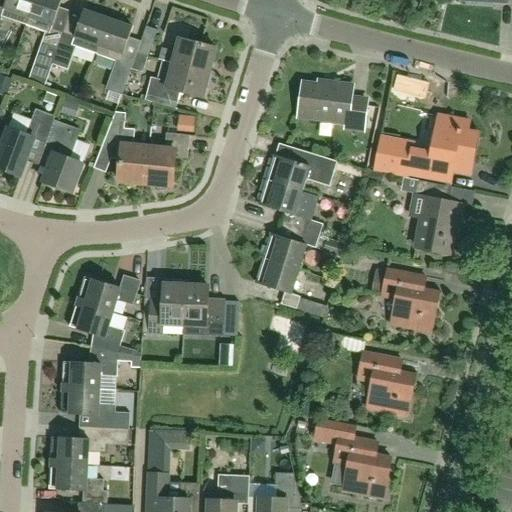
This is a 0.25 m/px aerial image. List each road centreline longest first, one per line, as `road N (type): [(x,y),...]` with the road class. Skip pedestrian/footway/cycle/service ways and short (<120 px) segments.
road 1 (residential): [(49,240),(153,227),(212,205),(275,15)]
road 2 (residential): [(511,75),(275,15)]
road 3 (residential): [(449,511),(511,287)]
road 4 (residential): [(8,511),(19,331)]
